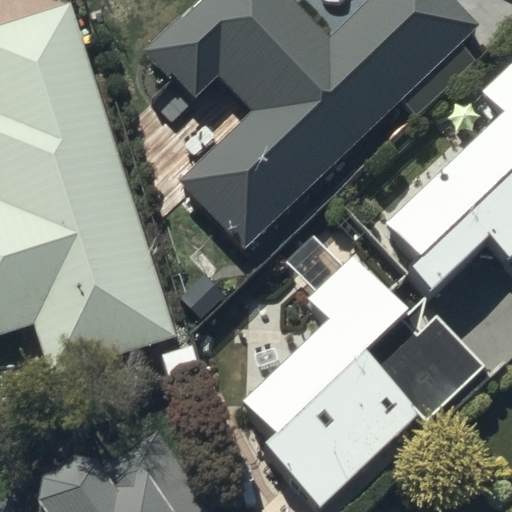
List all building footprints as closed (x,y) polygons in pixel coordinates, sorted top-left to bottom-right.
[(390,0),(327,59),(272,0),(220,0),(145,70),(169,96),(171,94),(193,117),(216,95),(249,132),(236,144),(221,129),(201,147),(217,163),(178,199),(240,266),(474,50),(428,0),(390,0)] [(69,22),(0,43),(0,351),(32,341),(48,393),(175,352),(69,22)] [(511,83),(482,112),(503,133),(382,248),(417,285),(403,298),(425,321),(486,263),(504,282),(506,280),(511,285),(511,83)] [(339,282),(312,253),(286,277),(315,307),(306,316),(329,340),(238,425),(273,461),(260,473),(296,511),(334,511),(413,438),(420,446),(482,388),(435,338),(416,356),(404,343),(409,339),(348,274),(339,282)] [(192,511),(152,452),(86,497),(83,496),(81,496),(78,495),(76,495),(73,495),(71,495),(68,495),(66,495),(63,496),(61,496),(58,497),(56,498),(54,499),(51,500),(49,501),(47,503),(45,504),(43,506),(41,508),(40,510),(38,511),(37,511),(192,511)]
